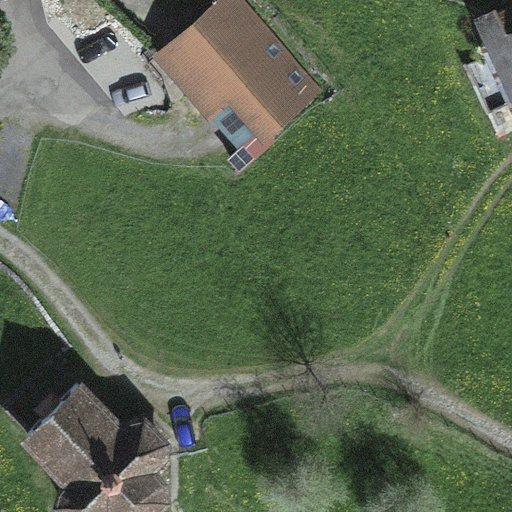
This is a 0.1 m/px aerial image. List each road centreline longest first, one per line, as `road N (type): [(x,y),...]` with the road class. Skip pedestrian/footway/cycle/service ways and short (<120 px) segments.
road 1 (track): [(389,374),(160,394),(0,237)]
road 2 (track): [(511,186),(389,374)]
road 3 (track): [(511,438),(389,374)]
